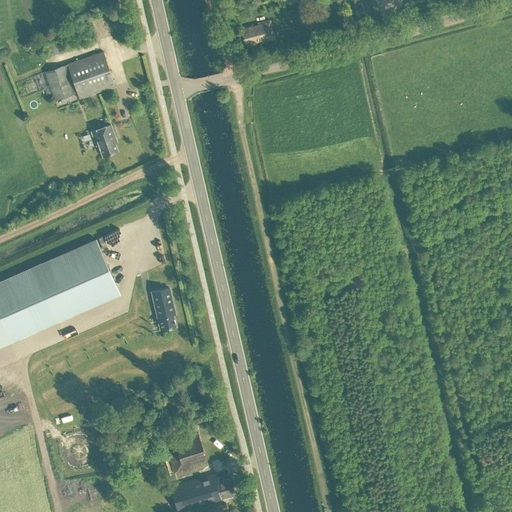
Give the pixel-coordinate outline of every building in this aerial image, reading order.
[(252,24),(243,26),(243,30),(241,31),(244,42),(245,42),(247,46),(253,44),(253,43),(261,41),(262,42),(274,38),(269,19),(257,22),(258,24),(252,26),(252,24)] [(55,40),(44,43),(47,54),(58,51),(55,40)] [(79,98),(115,86),(103,51),(67,63),(79,98)] [(54,100),(74,93),(63,65),(45,71),(54,100)] [(99,144),(102,156),(118,151),(115,143),(117,142),(111,125),(92,131),(96,145),(99,144)] [(0,343),(118,294),(95,238),(0,278),(0,343)] [(169,287),(151,291),(160,329),(175,326),(172,314),(175,314),(169,287)] [(14,385),(0,391),(0,398),(17,391),(14,385)] [(173,473),(206,463),(197,432),(164,442),(173,473)] [(213,502),(213,500),(234,495),(229,478),(218,481),(216,473),(180,483),(188,509),(213,502)]
